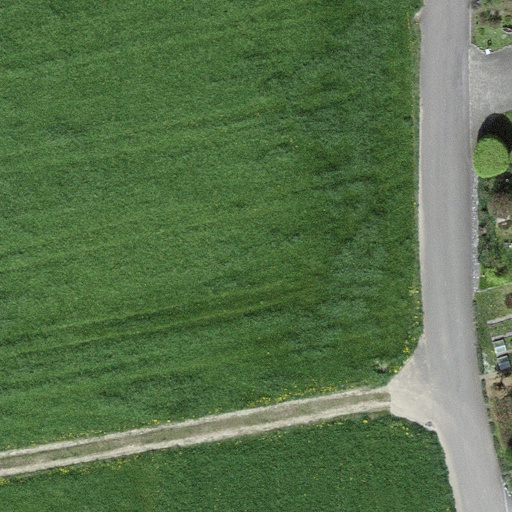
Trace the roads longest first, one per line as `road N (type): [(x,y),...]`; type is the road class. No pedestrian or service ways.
road 1 (residential): [(482,511),(455,380),(445,253),(446,0)]
road 2 (track): [(455,380),(0,457)]
